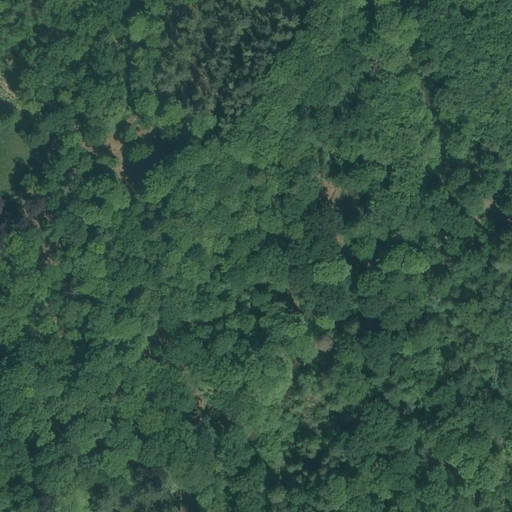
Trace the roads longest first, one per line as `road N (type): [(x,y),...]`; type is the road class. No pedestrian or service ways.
road 1 (track): [(511,53),(456,72),(442,120),(450,231),(439,257),(385,316),(361,389),(336,421),(289,453),(247,511)]
road 2 (track): [(344,511),(360,473),(361,389)]
